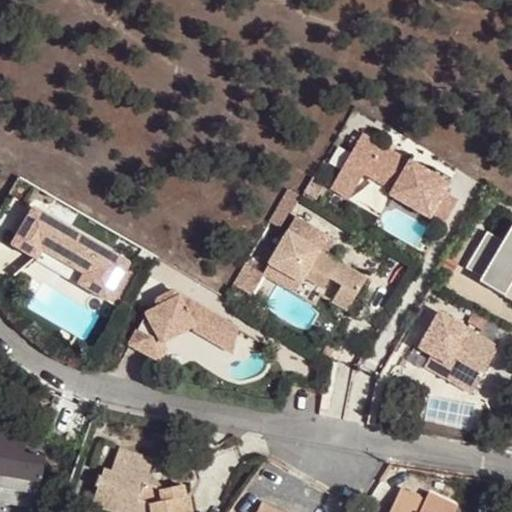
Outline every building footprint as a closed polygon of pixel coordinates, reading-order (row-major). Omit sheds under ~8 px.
[(389,195),(442,227),(457,201),(443,193),(448,184),(362,134),(338,175),(356,186),(363,174),(392,190),(389,195)] [(349,199),(356,186),(338,175),(330,188),(349,199)] [(313,178),(304,193),(316,200),(325,185),(313,178)] [(104,285),(120,257),(32,207),(30,213),(14,239),(11,244),(34,257),(39,249),(60,261),(104,285)] [(8,236),(14,239),(30,213),(23,209),(8,236)] [(334,239),(296,217),(269,264),(301,282),(304,276),(323,288),(329,278),(341,285),(332,301),(347,310),(367,277),(351,268),(348,273),(336,266),(339,261),(325,253),(334,239)] [(511,297),(511,219),(480,282),(511,297)] [(482,272),(499,238),(486,232),(469,266),(482,272)] [(55,269),(60,261),(39,249),(34,257),(55,269)] [(348,273),(351,268),(339,261),(336,266),(348,273)] [(263,275),(314,305),(323,288),(304,276),(301,282),(269,264),(263,274),(262,275),(263,275)] [(263,274),(252,268),(239,291),(251,297),(263,275),(262,275),(263,274)] [(158,301),(161,309),(147,314),(130,343),(147,353),(156,338),(159,346),(192,333),(194,339),(231,360),(240,332),(185,299),(181,301),(178,293),(158,301)] [(470,393),(498,347),(439,312),(428,330),(433,333),(429,340),(424,337),(418,348),(425,352),(444,363),(437,374),(470,393)] [(433,333),(428,330),(424,337),(429,340),(433,333)] [(161,351),(159,346),(156,338),(147,353),(156,358),(161,351)] [(437,374),(444,363),(425,352),(418,363),(437,374)] [(0,442),(0,483),(2,475),(41,482),(45,458),(8,452),(9,444),(0,442)] [(148,473),(153,457),(119,446),(111,470),(104,468),(101,476),(98,475),(94,486),(97,487),(94,495),(133,508),(135,500),(148,504),(149,511),(192,511),(189,498),(187,498),(185,485),(166,489),(145,482),(148,473)] [(145,482),(166,489),(148,473),(145,482)] [(0,488),(38,495),(41,482),(2,475),(0,483),(0,488)] [(418,511),(424,499),(402,488),(390,511),(418,511)] [(149,511),(148,504),(135,500),(133,508),(94,495),(88,511),(149,511)] [(280,511),(261,503),(257,511),(280,511)]
